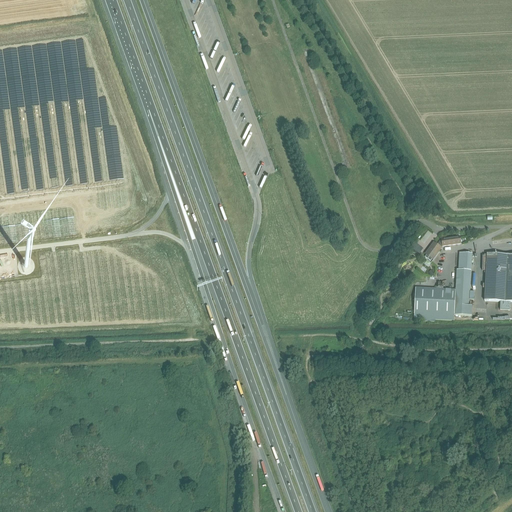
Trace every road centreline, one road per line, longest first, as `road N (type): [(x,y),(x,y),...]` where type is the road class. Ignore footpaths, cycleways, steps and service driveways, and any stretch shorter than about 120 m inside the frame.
road 1 (motorway): [(314,511),(126,0)]
road 2 (motorway): [(292,412),(141,0)]
road 3 (motorway): [(152,108),(296,511)]
road 4 (motorway): [(152,108),(283,511)]
road 5 (motorway): [(292,412),(248,272),(255,198)]
road 6 (unclassified): [(191,340),(0,347)]
road 7 (track): [(135,234),(0,251)]
